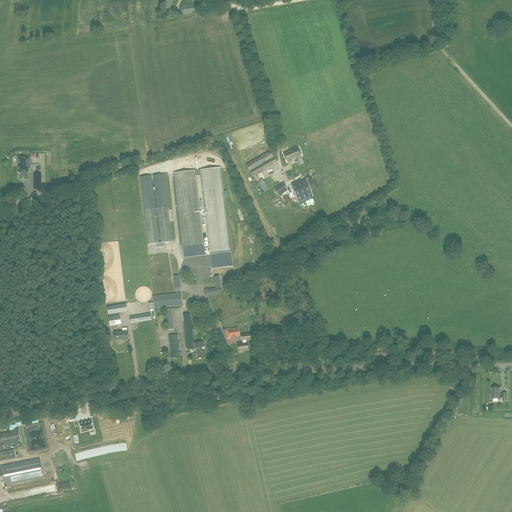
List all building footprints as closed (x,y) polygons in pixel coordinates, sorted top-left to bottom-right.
[(180,7),(182,15),(201,11),(200,5),(195,6),(195,4),(180,7)] [(297,147),(283,153),(287,162),(301,156),(297,147)] [(252,177),(277,162),(270,151),(246,165),(252,177)] [(22,157),(17,157),(17,162),(18,162),(18,163),(17,163),(17,166),(18,166),(18,172),(19,172),(19,173),(24,173),(24,172),(28,172),(28,167),(30,167),(30,158),(28,158),(22,158),(22,157)] [(291,180),(306,174),(302,165),(287,172),(291,180)] [(203,170),(200,170),(210,255),(230,252),(220,168),(217,168),(212,169),(209,169),(203,170)] [(186,171),(183,172),(179,172),(174,173),(183,253),(204,251),(194,170),(190,171),(186,171)] [(171,242),(163,174),(153,176),(157,208),(155,208),(151,175),(140,177),(148,244),(157,243),(157,247),(164,247),(163,243),(171,242)] [(298,203),(313,197),(305,178),(291,184),(298,203)] [(289,192),(287,190),(282,183),(274,188),(279,196),(285,191),(287,193),(289,192)] [(192,255),(196,255),(196,253),(186,253),(186,261),(192,261),(192,255)] [(155,308),(182,305),(180,293),(153,296),(155,308)] [(108,314),(127,311),(126,304),(107,307),(108,314)] [(168,330),(174,329),(171,308),(165,309),(168,330)] [(130,323),(151,319),(150,314),(129,317),(130,323)] [(192,327),(190,314),(183,314),(187,349),(196,348),(197,358),(205,357),(204,346),(203,346),(203,342),(193,343),(192,330),(194,329),(194,327),(192,327)] [(110,326),(121,324),(119,315),(108,317),(110,326)] [(235,336),(239,335),(238,329),(230,331),(230,329),(225,330),(226,333),(231,332),(231,334),(232,338),(235,337),(235,336)] [(122,331),(113,332),(114,340),(123,339),(122,331)] [(246,343),(246,339),(250,339),(249,333),(241,335),(242,340),(243,343),(241,344),(240,343),(237,343),(239,352),(242,352),(242,350),(248,349),(247,343),(246,343)] [(171,358),(179,357),(177,334),(169,335),(171,358)] [(496,388),(496,387),(492,387),(492,393),(491,393),(491,399),(500,398),(503,398),(503,400),(507,400),(507,393),(502,393),(503,393),(500,393),(500,387),(496,388)] [(93,428),(91,421),(79,423),(81,432),(88,430),(93,428)] [(0,449),(4,449),(3,446),(21,442),(19,430),(0,433),(0,449)] [(0,460),(16,458),(14,449),(0,452),(0,460)] [(4,485),(43,478),(39,458),(0,466),(4,485)]
